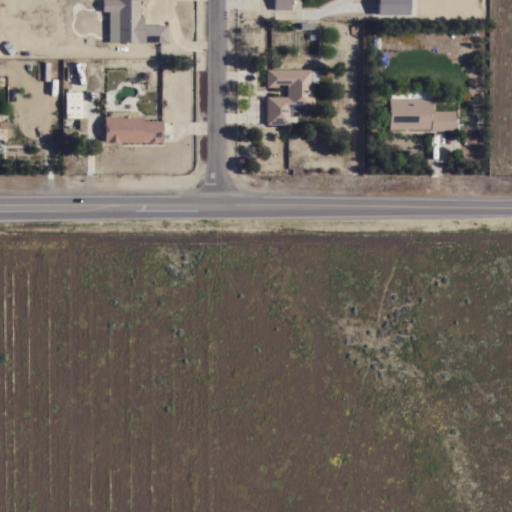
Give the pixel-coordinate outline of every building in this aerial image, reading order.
[(138,0),(138,17),(142,17),(142,25),(165,25),(166,43),(108,43),(108,12),(101,12),(101,0),(138,0)] [(289,0),(289,10),(273,10),(272,0),(289,0)] [(407,0),(407,15),(375,15),(375,0),(407,0)] [(316,70),(316,83),(310,83),(310,92),(307,92),(307,94),(305,94),(305,97),(309,96),(309,108),(308,108),(308,117),(297,117),(297,112),(291,112),(291,117),(288,117),(288,125),(265,125),(265,97),(286,97),(286,85),(277,85),(277,87),(265,87),(265,70),(310,69),(310,70),(316,70)] [(389,98),(389,94),(402,94),(402,91),(430,91),(430,98),(430,111),(453,111),(453,131),(429,131),(429,129),(387,129),(387,98),(389,98)] [(64,109),(64,101),(80,101),(80,110),(64,109)] [(136,111),(136,116),(142,116),(142,121),(161,121),(161,143),(103,142),(103,116),(107,116),(107,111),(136,111)]
